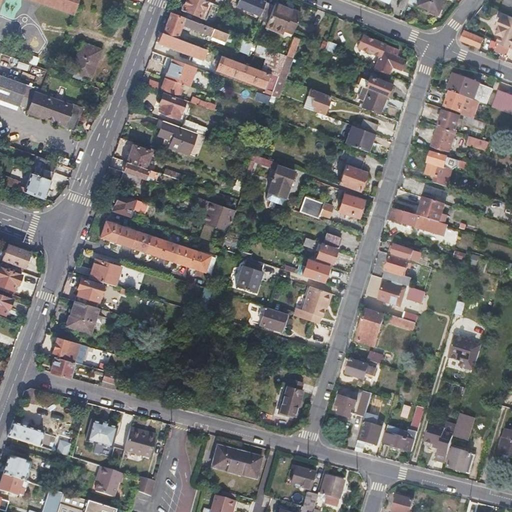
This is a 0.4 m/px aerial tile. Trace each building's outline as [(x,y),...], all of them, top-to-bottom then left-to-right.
[(0,0),(0,3),(1,0),(30,0),(74,15),(78,0),(0,0)] [(184,11),(182,16),(201,24),(203,18),(205,19),(212,3),(204,0),(186,0),(182,10),(184,11)] [(407,3),(408,0),(401,0),(398,8),(404,10),(407,3)] [(418,0),(417,4),(437,13),(442,0),(418,0)] [(267,22),(274,6),(265,2),(259,19),(267,22)] [(267,22),(266,25),(282,32),(284,25),(294,29),(301,13),(275,3),(274,6),(267,22)] [(163,34),(177,39),(182,25),(225,42),(228,34),(201,24),(182,16),(171,12),(163,34)] [(499,20),(498,24),(500,25),(497,30),(496,33),(499,34),(496,41),(510,47),(511,47),(511,16),(502,12),(500,16),(498,15),(497,19),(499,20)] [(282,32),(266,25),(265,27),(281,33),(282,32)] [(464,31),(460,40),(479,47),(483,38),(464,31)] [(206,50),(177,39),(163,34),(159,32),(156,41),(203,58),(206,50)] [(399,49),(366,36),(361,49),(380,56),(375,68),(388,73),(391,66),(401,70),(405,59),(396,56),(399,49)] [(293,37),(286,57),(291,59),(299,39),(293,37)] [(238,50),(248,54),(252,44),(242,40),(238,50)] [(507,55),(510,47),(496,41),(493,40),(489,47),(507,55)] [(82,44),(71,73),(90,80),(99,54),(93,52),(95,48),(82,44)] [(278,77),(286,57),(274,52),(266,72),(269,73),(278,77)] [(267,79),(269,73),(266,72),(222,56),(217,70),(264,87),(267,79)] [(284,79),(291,59),(286,57),(278,77),(284,79)] [(172,59),(166,77),(183,84),(189,86),(195,67),(172,59)] [(278,77),(269,73),(267,79),(273,81),(269,94),(272,96),(278,77)] [(0,97),(18,104),(25,84),(0,75),(0,97)] [(455,75),(449,91),(451,92),(467,98),(478,102),(487,105),(493,90),(455,75)] [(356,84),(363,87),(386,96),(387,94),(390,95),(394,87),(390,86),(390,85),(369,76),(368,80),(359,76),(356,84)] [(183,84),(166,77),(161,89),(179,95),(180,92),(183,84)] [(149,80),(147,86),(158,90),(161,84),(149,80)] [(25,84),(18,104),(28,108),(27,112),(63,125),(63,126),(73,130),(81,108),(71,104),(70,106),(32,92),(33,87),(25,84)] [(189,86),(183,84),(180,92),(186,94),(189,86)] [(386,96),(363,87),(359,98),(364,101),(362,107),(379,114),(386,96)] [(331,96),(311,88),(308,96),(313,98),(311,105),(316,107),(314,111),(324,115),(331,96)] [(268,103),(270,96),(257,92),(255,99),(268,103)] [(462,113),(474,117),(478,102),(467,98),(451,92),(446,108),(462,113)] [(493,106),(493,107),(511,114),(511,97),(499,92),(497,96),(493,94),(489,105),(493,106)] [(184,101),(163,93),(159,104),(161,104),(159,110),(178,117),(184,101)] [(199,100),(198,105),(213,110),(215,104),(206,101),(206,102),(199,100)] [(444,114),(440,128),(456,133),(460,118),(444,114)] [(473,120),(469,118),(467,123),(485,129),(486,124),(473,120)] [(184,120),(182,128),(194,132),(197,124),(184,120)] [(366,120),(363,129),(374,133),(378,124),(366,120)] [(182,128),(163,121),(160,128),(158,135),(172,140),(169,147),(188,154),(196,133),(194,132),(182,128)] [(353,126),(347,143),(368,151),(375,134),(374,133),(363,129),(353,126)] [(439,129),(434,148),(451,153),(456,135),(439,129)] [(15,148),(28,144),(25,132),(11,136),(15,148)] [(468,145),(477,148),(479,140),(470,137),(468,145)] [(489,143),(479,140),(477,148),(486,151),(489,143)] [(133,146),(127,162),(145,168),(151,152),(133,146)] [(436,177),(435,180),(449,184),(453,171),(459,167),(469,170),(470,164),(431,152),(428,163),(430,163),(427,174),(436,177)] [(278,163),(253,153),(246,171),(250,173),(255,161),(275,169),(268,190),(285,196),(294,170),(277,164),(278,163)] [(351,153),(348,160),(363,165),(365,158),(351,153)] [(35,156),(32,164),(53,172),(56,163),(35,156)] [(363,165),(348,160),(340,183),(359,190),(366,173),(361,171),(363,165)] [(145,168),(127,162),(124,172),(139,178),(152,182),(155,172),(145,168)] [(53,172),(32,164),(24,187),(17,185),(19,181),(0,174),(0,182),(43,199),(53,172)] [(137,185),(139,178),(124,172),(123,172),(120,180),(137,185)] [(136,199),(119,194),(114,210),(130,216),(136,199)] [(344,195),(339,211),(359,217),(363,201),(344,195)] [(236,211),(197,198),(195,204),(208,208),(203,222),(228,231),(236,211)] [(424,209),(422,218),(440,223),(442,220),(443,214),(446,205),(425,199),(422,208),(424,209)] [(318,202),(315,213),(328,218),(332,207),(318,202)] [(419,217),(395,210),(391,220),(445,237),(448,225),(440,223),(422,218),(419,217)] [(106,250),(113,252),(121,226),(106,221),(101,237),(107,239),(104,246),(104,248),(106,250)] [(137,231),(121,226),(113,252),(118,254),(121,254),(122,252),(125,245),(132,248),(137,231)] [(152,236),(137,231),(132,248),(137,249),(135,256),(135,258),(136,260),(143,262),(152,236)] [(328,234),(325,244),(338,248),(341,238),(328,234)] [(166,241),(152,236),(143,262),(149,264),(150,263),(152,262),(154,255),(161,257),(166,241)] [(314,240),(307,237),(304,244),(312,247),(314,240)] [(181,246),(166,241),(161,257),(168,259),(165,267),(165,268),(167,270),(173,272),(181,246)] [(322,244),(317,258),(332,263),(337,249),(322,244)] [(29,253),(7,245),(2,259),(3,260),(1,265),(21,272),(23,268),(24,268),(29,253)] [(196,251),(181,246),(173,272),(178,273),(180,273),(181,272),(184,265),(191,267),(196,251)] [(395,246),(392,255),(419,264),(422,255),(395,246)] [(210,256),(196,251),(191,267),(190,271),(189,274),(189,277),(190,278),(192,279),(194,278),(195,278),(196,276),(199,270),(206,272),(210,256)] [(408,286),(410,287),(412,280),(405,277),(409,262),(390,256),(384,278),(408,286)] [(263,263),(247,258),(244,266),(242,266),(236,288),(256,294),(262,272),(260,272),(263,263)] [(96,259),(90,278),(115,286),(121,267),(96,259)] [(329,266),(314,261),(310,273),(308,278),(323,284),(329,266)] [(475,267),(470,286),(491,293),(499,267),(490,265),(487,271),(475,267)] [(293,266),(290,273),(299,276),(302,269),(293,266)] [(21,275),(0,267),(0,285),(13,291),(16,284),(17,285),(21,275)] [(19,285),(32,290),(36,279),(23,274),(19,285)] [(82,289),(80,295),(77,295),(76,294),(74,301),(87,305),(89,298),(98,301),(103,285),(81,278),(78,288),(79,289),(82,289)] [(401,288),(384,282),(379,299),(400,305),(402,297),(399,296),(401,288)] [(425,291),(410,287),(408,286),(404,297),(409,298),(410,297),(422,301),(425,291)] [(296,309),(294,316),(318,324),(320,317),(322,317),(326,305),(327,306),(331,294),(310,287),(303,311),(296,309)] [(12,299),(0,294),(0,312),(4,314),(7,308),(8,309),(12,299)] [(96,308),(98,301),(89,298),(87,305),(96,308)] [(74,301),(73,301),(66,325),(90,333),(94,321),(96,315),(98,308),(96,308),(87,305),(74,301)] [(455,314),(463,316),(465,303),(458,301),(455,314)] [(287,314),(266,307),(261,324),(281,331),(287,314)] [(359,342),(375,347),(385,316),(367,310),(361,329),(363,329),(359,342)] [(408,321),(416,323),(418,317),(405,313),(403,319),(406,320),(408,321)] [(390,323),(406,328),(408,321),(406,320),(403,319),(392,315),(390,323)] [(416,323),(408,321),(406,328),(413,330),(416,323)] [(173,352),(182,354),(187,336),(178,333),(173,352)] [(468,364),(466,369),(474,371),(481,345),(474,343),(473,345),(469,344),(470,341),(456,336),(450,358),(461,361),(468,364)] [(74,363),(80,343),(58,337),(53,353),(65,356),(64,360),(73,363),(74,363)] [(371,352),(369,360),(380,364),(383,356),(371,352)] [(50,372),(69,378),(73,363),(64,360),(55,357),(50,372)] [(351,360),(347,373),(366,378),(369,366),(351,360)] [(103,376),(100,386),(113,390),(117,375),(95,369),(94,373),(103,376)] [(280,412),(294,416),(302,391),(301,390),(303,383),(290,380),(288,387),(287,386),(280,412)] [(29,387),(24,390),(21,399),(21,400),(33,403),(35,398),(40,400),(42,390),(29,387)] [(362,406),(368,408),(373,393),(367,391),(362,406)] [(339,396),(336,404),(341,406),(340,409),(339,414),(352,418),(358,401),(339,396)] [(364,421),(368,408),(362,406),(361,406),(357,419),(364,421)] [(417,408),(410,431),(418,433),(425,410),(417,408)] [(368,416),(365,425),(376,428),(379,420),(368,416)] [(461,418),(455,437),(468,440),(474,422),(461,418)] [(111,447),(116,428),(93,422),(88,441),(111,447)] [(7,437),(40,448),(43,435),(44,434),(12,424),(7,437)] [(376,428),(365,425),(361,441),(377,445),(382,430),(376,428)] [(434,445),(440,447),(439,450),(436,461),(446,464),(454,436),(444,433),(445,429),(430,425),(424,442),(434,445)] [(132,426),(131,431),(148,435),(149,431),(132,426)] [(418,433),(410,431),(409,434),(388,428),(383,444),(412,453),(418,433)] [(148,435),(131,431),(125,449),(151,456),(157,433),(149,431),(148,435)] [(511,432),(507,431),(501,453),(511,456),(511,432)] [(227,453),(217,450),(212,467),(256,478),(261,458),(228,449),(227,453)] [(471,458),(472,456),(454,450),(449,469),(466,474),(467,472),(471,473),(475,459),(471,458)] [(9,456),(3,474),(23,480),(24,481),(30,463),(9,456)] [(96,474),(100,476),(98,481),(95,491),(113,497),(121,473),(99,466),(96,474)] [(297,468),(292,484),(310,489),(314,473),(297,468)] [(23,480),(3,474),(0,484),(0,489),(18,495),(18,494),(23,496),(25,489),(21,487),(23,480)] [(326,476),(321,494),(326,495),(324,503),(336,507),(343,481),(326,476)] [(140,479),(136,492),(152,497),(156,481),(139,477),(139,479),(140,479)] [(57,511),(63,493),(49,489),(41,511),(32,511),(28,511),(18,508),(16,511),(57,511)] [(309,492),(305,506),(313,509),(318,494),(309,492)] [(114,511),(116,510),(63,493),(57,511),(114,511)] [(313,509),(313,511),(317,511),(318,511),(321,503),(322,499),(319,498),(321,494),(318,493),(318,494),(313,509)] [(210,511),(229,511),(230,507),(234,508),(236,500),(215,495),(210,511)] [(395,511),(394,511),(410,511),(413,500),(398,496),(394,511),(395,511)] [(0,510),(4,511),(5,511),(8,505),(0,502),(0,499),(0,498),(0,497),(0,510)]
